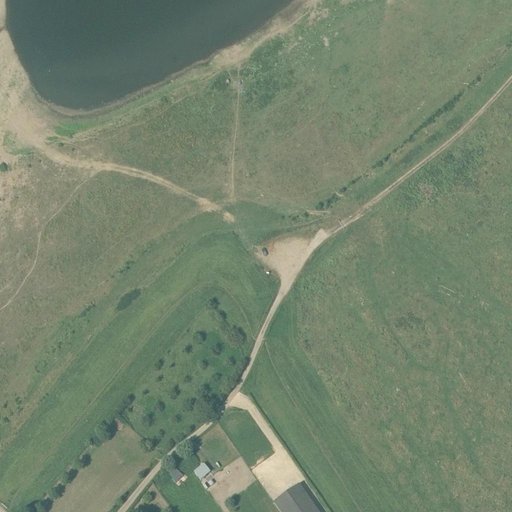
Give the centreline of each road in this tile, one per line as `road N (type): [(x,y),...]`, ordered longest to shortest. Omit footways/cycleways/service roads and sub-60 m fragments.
road 1 (track): [(0,510),(187,292),(204,285),(223,290),(257,341)]
road 2 (residential): [(121,511),(223,407),(287,285)]
road 3 (track): [(356,213),(511,78)]
